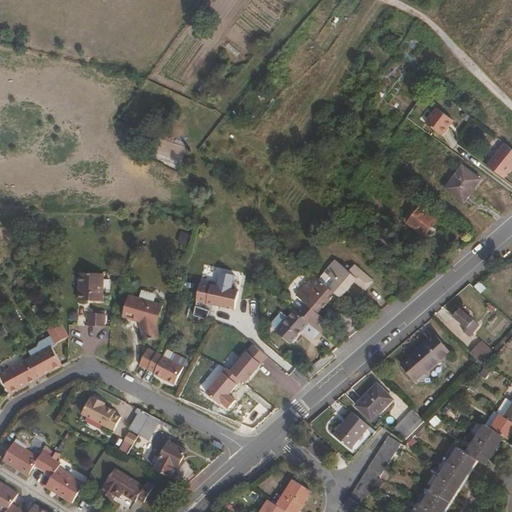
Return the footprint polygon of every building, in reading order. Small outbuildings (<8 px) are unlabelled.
[(449,128),(453,123),(437,111),(426,127),(443,139),(451,129),(449,128)] [(506,176),(511,167),(511,151),(503,144),(489,163),(506,176)] [(402,180),(410,170),(400,162),(396,168),(394,166),(390,170),(402,180)] [(506,176),(489,163),(486,167),(504,179),(506,176)] [(464,204),(480,181),(462,168),(446,191),(464,204)] [(394,191),(402,181),(392,174),(385,183),(394,191)] [(437,222),(427,214),(430,209),(424,204),(407,225),(424,239),(437,222)] [(370,287),(350,270),(348,272),(334,261),(327,270),(331,274),(328,277),(334,282),(329,289),(335,295),(337,297),(348,284),(351,287),(354,283),(365,292),(370,287)] [(373,282),(354,266),(350,270),(370,287),(373,282)] [(334,282),(328,277),(324,273),(318,280),(329,289),(334,282)] [(102,302),(103,274),(79,274),(78,298),(90,298),(90,301),(102,302)] [(318,280),(313,276),(299,294),(321,312),(335,295),(329,289),(318,280)] [(340,299),(351,287),(348,284),(337,297),(340,299)] [(321,312),(299,294),(296,298),(307,306),(304,309),(327,328),(330,325),(319,315),(321,312)] [(156,328),(162,305),(128,297),(123,317),(141,323),(144,342),(158,338),(156,328)] [(454,316),(461,309),(457,305),(450,313),(454,316)] [(327,328),(304,309),(299,315),(309,324),(322,335),(327,328)] [(473,321),(461,309),(454,316),(467,328),(473,321)] [(299,315),(294,312),(287,320),(302,333),(309,324),(299,315)] [(103,326),(103,314),(90,314),(89,326),(103,326)] [(291,346),(302,333),(287,320),(276,334),(291,346)] [(479,326),(473,321),(467,328),(463,332),(469,337),(479,326)] [(426,375),(450,354),(435,336),(410,356),(426,375)] [(482,354),(471,344),(465,350),(476,360),(482,354)] [(230,373),(245,386),(269,360),(254,346),(230,373)] [(61,366),(50,347),(24,362),(35,381),(41,377),(40,375),(49,369),(51,372),(61,366)] [(169,360),(156,353),(148,370),(155,373),(154,375),(175,385),(183,368),(182,367),(169,360)] [(186,360),(173,353),(169,360),(182,367),(186,360)] [(35,381),(24,362),(0,374),(0,377),(9,395),(35,381)] [(225,407),(233,391),(217,383),(210,400),(225,407)] [(372,422),(393,400),(377,385),(357,407),(372,422)] [(116,412),(101,404),(102,402),(92,397),(91,399),(90,398),(82,414),(114,431),(121,418),(114,414),(116,412)] [(505,418),(511,406),(511,402),(507,399),(498,413),(500,415),(505,418)] [(138,434),(149,415),(136,408),(132,415),(136,418),(129,429),(138,434)] [(334,431),(351,417),(343,409),(327,425),(329,427),(325,430),(329,434),(333,430),(334,431)] [(404,440),(423,421),(412,410),(393,428),(404,440)] [(149,440),(158,423),(169,429),(171,426),(149,415),(138,434),(149,440)] [(507,440),(511,432),(511,422),(505,418),(500,415),(491,429),(504,437),(507,440)] [(504,437),(491,429),(485,425),(475,439),(495,451),(504,437)] [(137,442),(140,436),(129,432),(127,437),(137,442)] [(400,445),(387,436),(383,443),(396,451),(400,445)] [(119,448),(127,454),(135,444),(127,437),(119,448)] [(495,451),(475,439),(466,454),(476,461),(485,466),(495,451)] [(176,468),(185,451),(169,442),(154,470),(174,481),(179,469),(176,468)] [(44,471),(52,458),(53,456),(44,451),(39,458),(15,443),(3,460),(28,476),(35,465),(44,471)] [(396,451),(383,443),(379,448),(392,457),(396,451)] [(392,457),(379,448),(376,454),(389,463),(392,457)] [(468,474),(476,461),(466,454),(458,449),(449,463),(468,474)] [(384,469),(389,463),(376,454),(371,461),(384,469)] [(71,504),(84,484),(58,467),(61,463),(52,458),(44,471),(52,476),(46,487),(71,504)] [(384,469),(371,461),(368,467),(381,475),(384,469)] [(459,488),(468,474),(449,463),(440,477),(459,488)] [(381,475),(368,467),(364,473),(377,481),(381,475)] [(144,504),(155,487),(148,483),(145,487),(116,469),(101,492),(114,500),(117,496),(120,498),(122,494),(135,502),(137,499),(144,504)] [(377,481),(364,473),(359,480),(372,488),(377,481)] [(450,503),(459,488),(440,477),(431,491),(450,503)] [(372,488),(359,480),(356,485),(368,494),(372,488)] [(18,511),(20,509),(12,503),(18,493),(0,481),(0,508),(5,511),(18,511)] [(299,511),(312,493),(294,481),(277,506),(285,511),(299,511)] [(368,494),(356,485),(352,491),(364,500),(368,494)] [(360,506),(364,500),(352,491),(348,498),(357,504),(360,506)] [(432,511),(443,511),(450,503),(431,491),(422,506),(432,511)] [(351,511),(352,511),(357,504),(348,498),(342,506),(351,511)] [(285,511),(277,506),(269,501),(261,511),(285,511)]
